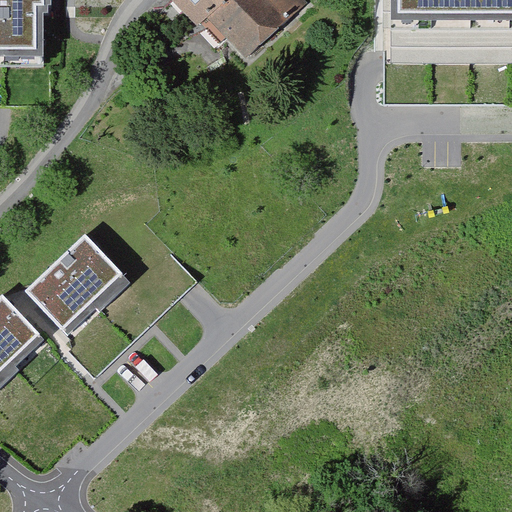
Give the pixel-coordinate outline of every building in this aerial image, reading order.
[(0,0),(0,71),(56,69),(53,0),(0,0)] [(179,0),(179,1),(219,45),(226,39),(249,64),(309,8),(301,0),(179,0)] [(511,0),(385,0),(385,65),(511,66),(511,0)] [(122,276),(86,238),(26,297),(62,334),(122,276)] [(0,374),(40,336),(4,298),(0,301),(0,374)]
